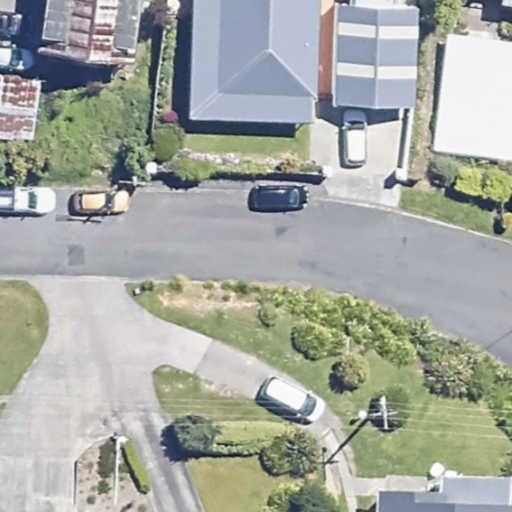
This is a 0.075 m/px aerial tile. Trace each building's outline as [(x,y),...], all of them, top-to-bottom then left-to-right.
[(103,63),(112,0),(24,0),(17,50),(103,63)] [(333,0),(177,0),(172,118),(328,125),(333,0)] [(511,38),(451,35),(443,156),(511,160),(511,38)] [(31,73),(0,69),(0,124),(27,127),(31,73)] [(511,511),(511,498),(509,476),(347,497),(349,511),(511,511)]
